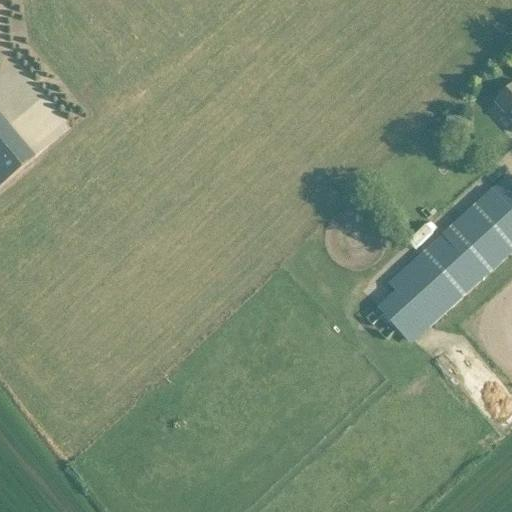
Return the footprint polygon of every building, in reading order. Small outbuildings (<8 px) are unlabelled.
[(511,122),(511,88),(505,95),(495,103),(511,122)] [(0,186),(36,157),(0,112),(0,186)] [(462,133),(463,116),(447,115),(446,132),(462,133)] [(379,307),(378,308),(397,329),(408,342),(511,252),(511,180),(508,176),(493,189),(387,284),(394,292),(379,307)] [(359,287),(337,309),(345,317),(367,296),(359,287)]
